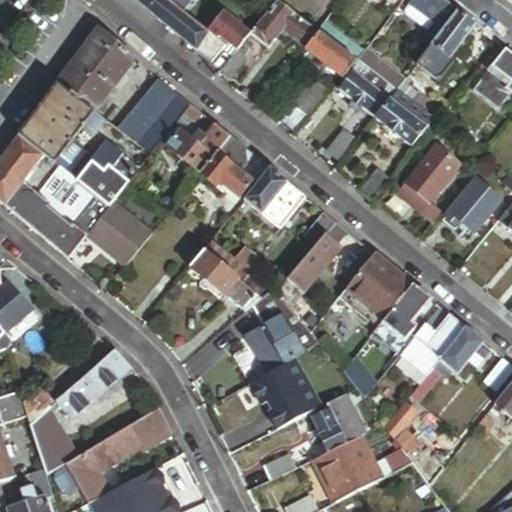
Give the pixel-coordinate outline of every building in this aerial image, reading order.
[(172,2),(170,0),(136,0),(180,36),(184,28),(203,44),(210,33),(185,12),(172,2)] [(192,0),(173,0),(173,1),(186,11),(193,1),(192,0)] [(225,11),(211,0),(194,0),(219,19),(225,11)] [(280,0),(259,26),(276,39),(283,30),(305,48),(319,31),(318,30),(280,0)] [(326,0),(307,0),(320,10),(326,0)] [(459,12),(443,0),(411,0),(411,2),(412,3),(424,12),(437,22),(446,29),(459,12)] [(424,12),(412,3),(405,12),(417,21),(424,12)] [(185,12),(210,33),(218,22),(217,21),(210,31),(186,11),(185,12)] [(225,28),(233,18),(225,11),(219,19),(217,21),(218,22),(225,28)] [(459,12),(446,29),(433,46),(450,59),(476,26),(459,12)] [(239,50),(252,34),(233,18),(225,28),(220,35),(230,43),(239,50)] [(365,51),(326,20),(318,30),(319,31),(357,61),(365,51)] [(220,35),(225,28),(218,22),(210,33),(217,38),(220,35)] [(446,29),(437,22),(424,39),(433,46),(446,29)] [(276,39),(259,26),(253,34),(269,47),(276,39)] [(198,50),(203,44),(184,28),(180,36),(198,50)] [(102,30),(60,86),(97,113),(138,60),(102,30)] [(357,61),(319,31),(305,48),(343,78),(357,61)] [(227,46),(217,38),(210,33),(203,44),(198,50),(213,63),(227,46)] [(230,43),(220,35),(217,38),(227,46),(213,63),(214,63),(227,48),(230,43)] [(235,55),(239,50),(230,43),(227,48),(235,55)] [(507,49),(501,45),(482,70),(487,74),(491,70),(493,67),(507,49)] [(433,46),(417,66),(439,83),(455,63),(450,59),(433,46)] [(406,80),(366,49),(365,51),(357,61),(397,92),(404,83),(406,80)] [(511,53),(507,49),(493,67),(511,80),(511,82),(511,85),(507,89),(511,92),(511,53)] [(249,60),(239,52),(222,72),(232,80),(249,60)] [(396,93),(357,63),(352,69),(355,71),(391,100),(396,93)] [(511,80),(493,67),(491,70),(511,85),(511,82),(511,80)] [(511,85),(491,70),(487,74),(471,96),(496,115),(509,99),(503,94),(507,89),(511,85)] [(361,106),(376,118),(391,100),(355,71),(340,90),(354,101),(361,106)] [(409,76),(406,80),(404,83),(408,86),(413,80),(409,76)] [(328,90),(315,79),(294,105),(307,115),(328,90)] [(141,147),(181,97),(161,81),(121,131),(141,147)] [(404,83),(397,92),(411,102),(411,101),(417,94),(408,86),(404,83)] [(97,113),(60,86),(52,95),(89,123),(97,113)] [(511,92),(507,89),(503,94),(509,99),(511,101),(511,92)] [(419,92),(417,94),(411,101),(437,121),(444,112),(419,92)] [(432,121),(396,93),(391,100),(427,128),(432,121)] [(89,123),(52,95),(23,135),(58,164),(64,157),(76,141),(84,130),(89,123)] [(195,106),(182,96),(181,97),(141,147),(145,149),(155,157),(165,144),(184,120),(187,116),(195,106)] [(391,100),(376,118),(412,146),(427,128),(391,100)] [(358,110),(361,106),(354,101),(351,105),(358,110)] [(204,114),(195,106),(187,116),(192,120),(196,123),(204,114)] [(108,121),(97,113),(89,123),(84,130),(95,139),(108,121)] [(184,120),(165,144),(170,148),(184,131),(196,140),(202,133),(194,127),(197,124),(196,123),(192,120),(188,124),(184,120)] [(234,138),(221,128),(211,140),(205,148),(218,158),(220,155),(234,138)] [(184,131),(170,148),(203,176),(207,172),(218,158),(205,148),(196,140),(184,131)] [(343,131),(327,151),(339,161),(356,141),(343,131)] [(205,148),(211,140),(202,133),(196,140),(205,148)] [(58,164),(23,135),(0,164),(0,200),(8,207),(24,188),(39,201),(44,195),(53,203),(43,215),(82,247),(88,239),(112,209),(71,176),(72,175),(58,164)] [(242,146),(234,138),(220,155),(229,163),(242,146)] [(76,141),(64,157),(73,164),(83,150),(79,147),(81,145),(76,141)] [(133,183),(144,170),(134,163),(111,143),(101,155),(96,162),(107,172),(112,166),(133,183)] [(272,170),(242,146),(229,163),(255,184),(259,188),(272,170)] [(425,198),(430,203),(461,166),(438,147),(408,184),(422,196),(425,198)] [(73,164),(64,157),(58,164),(72,175),(80,182),(96,162),(101,155),(93,149),(88,155),(83,150),(73,164)] [(144,170),(155,157),(145,149),(134,163),(144,170)] [(229,163),(220,155),(218,158),(207,172),(222,184),(241,200),(255,184),(229,163)] [(503,157),(496,166),(504,172),(511,163),(503,157)] [(113,208),(133,183),(112,166),(107,172),(96,162),(80,182),(113,208)] [(381,165),(361,191),(374,201),(394,176),(381,165)] [(290,184),(272,170),(259,188),(247,201),(264,215),(290,184)] [(203,176),(218,189),(222,184),(207,172),(203,176)] [(502,200),(476,180),(450,212),(464,224),(475,233),(502,200)] [(307,198),(290,184),(264,215),(281,229),(307,198)] [(422,196),(408,184),(402,190),(404,194),(412,202),(417,201),(422,196)] [(24,188),(8,207),(71,260),(82,247),(43,215),(53,203),(44,195),(39,201),(24,188)] [(425,198),(422,196),(417,201),(420,204),(425,198)] [(511,225),(511,206),(499,222),(509,230),(511,225)] [(112,209),(88,239),(100,249),(103,245),(130,267),(153,238),(114,207),(112,209)] [(464,224),(450,212),(446,217),(460,228),(464,224)] [(337,223),(326,214),(305,238),(317,248),(328,234),(337,223)] [(349,233),(337,223),(328,234),(340,244),(349,233)] [(328,234),(317,248),(290,280),(306,294),(345,248),(340,244),(328,234)] [(226,252),(214,242),(207,251),(218,261),(226,252)] [(100,249),(127,271),(130,267),(103,245),(100,249)] [(236,260),(254,274),(264,262),(246,248),(236,260)] [(218,261),(207,251),(192,269),(227,297),(239,282),(241,280),(218,261)] [(236,260),(226,252),(218,261),(241,280),(239,282),(260,300),(273,289),(254,274),(236,260)] [(14,265),(0,253),(0,258),(1,270),(12,269),(14,265)] [(376,255),(347,290),(386,321),(405,298),(414,287),(376,255)] [(290,280),(279,293),(293,310),(306,294),(290,280)] [(260,300),(239,282),(227,297),(246,312),(254,306),(260,300)] [(0,291),(0,350),(7,348),(16,338),(8,330),(34,308),(11,283),(0,291)] [(431,301),(414,287),(405,298),(422,312),(431,301)] [(294,312),(293,312),(273,289),(260,300),(254,306),(265,326),(247,336),(269,375),(298,359),(322,346),(294,312)] [(422,312),(405,298),(386,321),(383,325),(405,342),(411,334),(416,329),(411,325),(422,312)] [(450,316),(441,308),(427,325),(436,332),(450,316)] [(436,332),(427,325),(416,338),(442,360),(467,330),(450,316),(436,332)] [(383,325),(375,335),(401,356),(402,356),(416,338),(411,334),(405,342),(383,325)] [(483,343),(467,330),(442,360),(441,361),(445,364),(455,372),(458,374),(467,363),(474,354),(483,343)] [(442,360),(416,338),(402,356),(428,377),(441,361),(442,360)] [(131,369),(117,353),(61,401),(68,410),(79,401),(86,409),(131,369)] [(484,363),(474,354),(467,363),(477,372),(484,363)] [(428,377),(402,356),(401,356),(394,364),(421,386),(428,377)] [(320,406),(298,359),(269,375),(244,390),(254,410),(260,407),(271,430),(320,406)] [(482,383),(496,394),(511,374),(511,367),(502,359),(482,383)] [(445,364),(441,361),(428,377),(421,386),(419,389),(420,390),(412,398),(421,405),(446,374),(440,369),(445,364)] [(372,390),(353,364),(347,373),(366,398),(372,390)] [(455,372),(445,364),(440,369),(446,374),(450,378),(455,372)] [(511,419),(511,385),(495,406),(500,410),(511,420),(511,419)] [(24,404),(31,426),(51,409),(56,405),(42,389),(24,404)] [(0,412),(3,424),(27,416),(19,391),(0,397),(0,412)] [(337,427),(346,445),(361,438),(368,435),(349,397),(342,401),(344,406),(351,420),(337,427)] [(79,401),(68,410),(75,418),(86,409),(79,401)] [(328,408),(330,412),(330,413),(344,406),(342,401),(328,408)] [(418,413),(406,404),(385,428),(402,451),(412,465),(429,487),(441,472),(417,448),(421,444),(405,429),(418,413)] [(344,406),(330,413),(337,427),(351,420),(344,406)] [(310,417),(312,421),(330,412),(328,408),(310,417)] [(74,460),(51,409),(31,426),(45,470),(47,476),(68,464),(74,460)] [(74,460),(68,464),(90,506),(112,493),(101,473),(142,450),(144,453),(175,436),(162,410),(74,460)] [(319,438),(327,455),(346,445),(337,427),(330,413),(330,412),(312,421),(320,437),(319,438)] [(487,416),(478,427),(486,434),(495,423),(487,416)] [(0,436),(0,484),(2,484),(14,480),(0,436)] [(376,466),(361,438),(346,445),(347,446),(328,456),(327,455),(309,464),(332,507),(384,481),(376,466)] [(384,481),(412,465),(402,451),(384,460),(383,459),(378,461),(380,464),(376,466),(384,481)] [(289,456),(264,469),(270,482),(296,470),(289,456)] [(47,476),(45,470),(36,473),(39,484),(40,484),(48,481),(47,476)] [(52,494),(48,481),(40,484),(44,497),(46,496),(52,494)] [(177,498),(195,488),(192,482),(174,491),(177,498)] [(8,503),(2,484),(0,484),(0,507),(8,505),(8,503)] [(207,500),(200,486),(195,488),(177,498),(184,511),(207,500)] [(50,511),(46,496),(44,497),(38,499),(34,488),(22,492),(25,503),(15,506),(9,508),(10,511),(50,511)] [(137,511),(183,511),(184,511),(177,498),(174,491),(137,510),(137,511)] [(511,511),(511,492),(490,511),(511,511)] [(314,497),(286,511),(319,511),(321,511),(314,497)] [(212,511),(207,501),(186,511),(212,511)]
